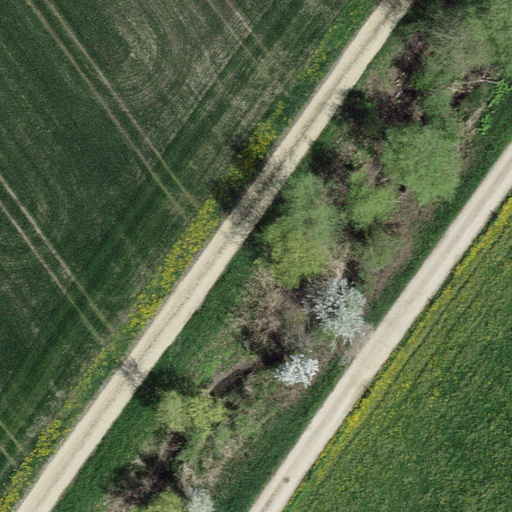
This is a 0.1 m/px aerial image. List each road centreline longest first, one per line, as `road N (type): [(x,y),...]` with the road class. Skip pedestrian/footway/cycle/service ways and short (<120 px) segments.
road 1 (track): [(37,511),(405,0)]
road 2 (track): [(266,511),(511,162)]
